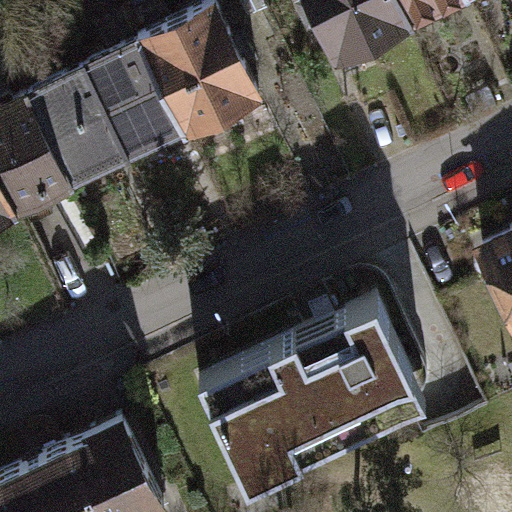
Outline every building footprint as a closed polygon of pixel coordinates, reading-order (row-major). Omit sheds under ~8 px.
[(219,0),(200,0),(141,29),(142,31),(185,120),(186,123),(261,87),(219,0)] [(313,0),(338,51),(413,15),(411,12),(405,0),(313,0)] [(405,0),(411,12),(437,0),(405,0)] [(128,147),(185,120),(142,31),(85,59),(128,147)] [(72,174),(128,147),(85,59),(29,85),(72,174)] [(0,169),(15,201),(72,174),(29,85),(0,99),(0,169)] [(0,211),(16,204),(15,201),(0,169),(0,211)] [(510,226),(482,239),(511,300),(511,222),(509,223),(510,226)] [(378,287),(200,372),(243,462),(405,384),(411,378),(415,370),(414,363),(411,356),(378,287)] [(122,407),(0,465),(0,511),(128,511),(165,494),(122,407)]
